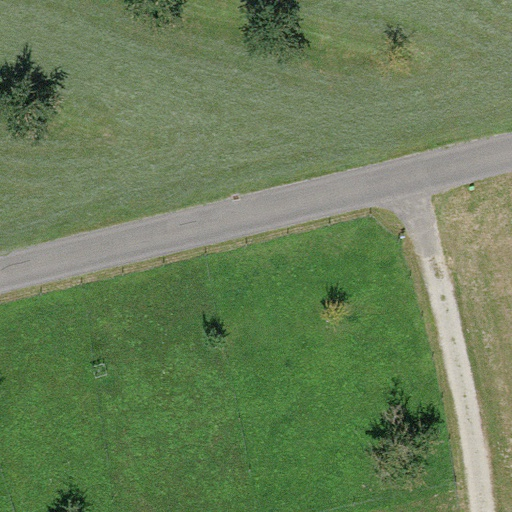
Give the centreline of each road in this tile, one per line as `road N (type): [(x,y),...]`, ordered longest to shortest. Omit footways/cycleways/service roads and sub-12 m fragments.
road 1 (unclassified): [(0,257),(410,150),(511,133)]
road 2 (track): [(410,150),(496,511)]
